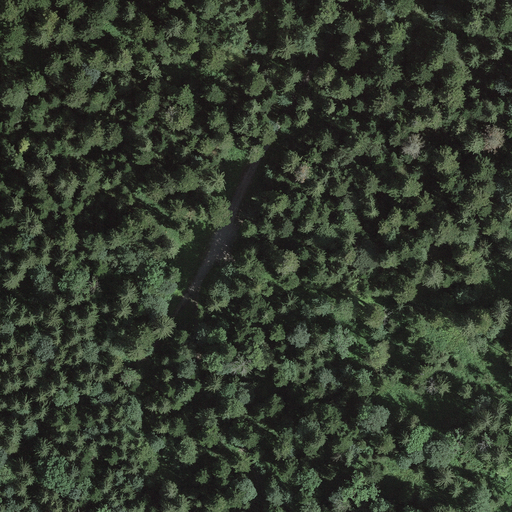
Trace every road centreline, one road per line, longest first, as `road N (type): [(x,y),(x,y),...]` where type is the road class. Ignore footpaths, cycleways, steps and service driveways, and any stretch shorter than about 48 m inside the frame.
road 1 (track): [(511,279),(367,300),(200,261)]
road 2 (track): [(348,0),(200,261)]
road 3 (track): [(200,261),(203,388),(253,461),(264,511)]
road 4 (track): [(200,261),(0,223)]
